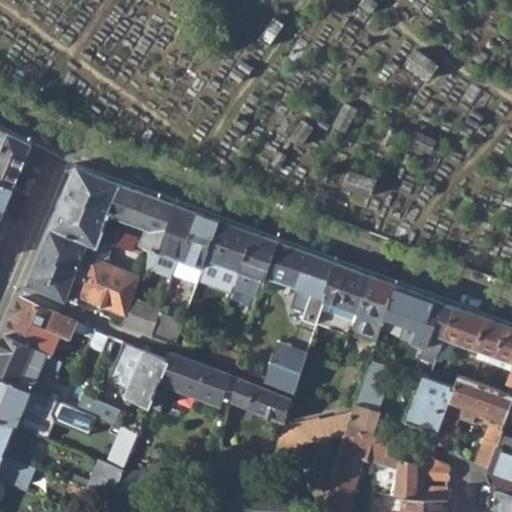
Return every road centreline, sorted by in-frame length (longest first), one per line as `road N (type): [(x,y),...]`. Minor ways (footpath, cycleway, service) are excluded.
road 1 (residential): [(511,305),(59,134)]
road 2 (residential): [(1,283),(291,395)]
road 3 (residential): [(59,134),(1,283)]
